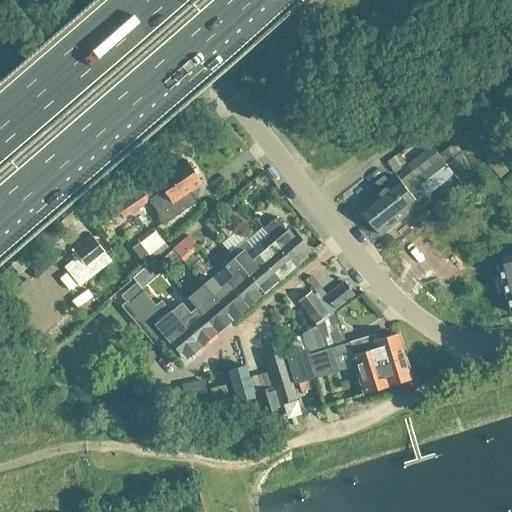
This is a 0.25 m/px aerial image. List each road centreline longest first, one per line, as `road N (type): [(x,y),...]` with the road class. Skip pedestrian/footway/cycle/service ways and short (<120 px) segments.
road 1 (track): [(0,467),(96,444),(249,460),(418,392),(471,344)]
road 2 (motorway): [(0,212),(246,0)]
road 3 (unclassified): [(344,238),(154,0)]
road 4 (residential): [(344,238),(190,370)]
road 5 (motorway): [(144,0),(0,124)]
road 6 (unclassified): [(471,344),(421,320),(344,238)]
